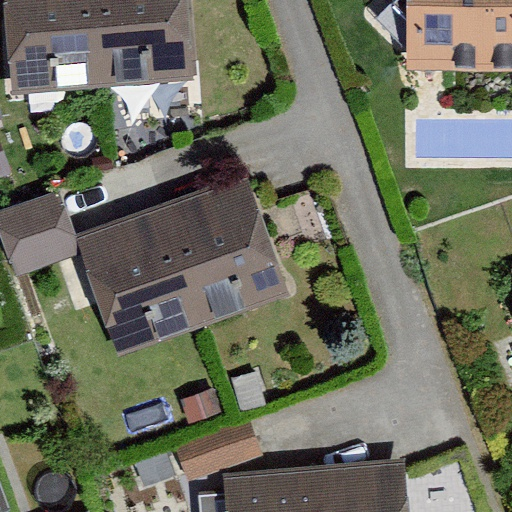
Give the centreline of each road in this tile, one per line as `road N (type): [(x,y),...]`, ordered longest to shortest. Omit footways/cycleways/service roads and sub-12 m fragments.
road 1 (unknown): [(324,113),(77,198)]
road 2 (unknown): [(428,389),(487,511)]
